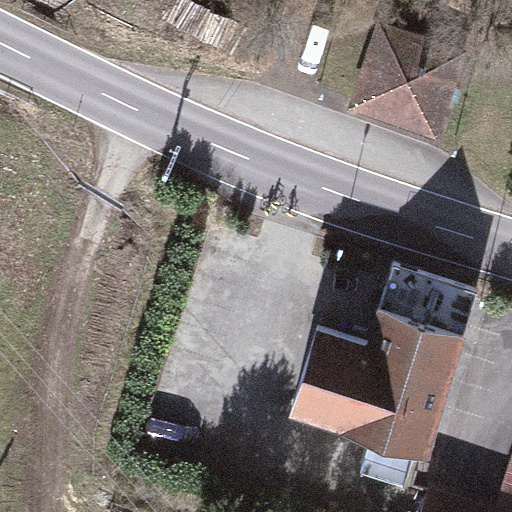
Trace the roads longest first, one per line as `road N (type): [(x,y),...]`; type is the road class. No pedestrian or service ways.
road 1 (secondary): [(0,38),(142,110),(345,192),(511,245)]
road 2 (track): [(142,110),(113,176),(67,333),(52,511)]
